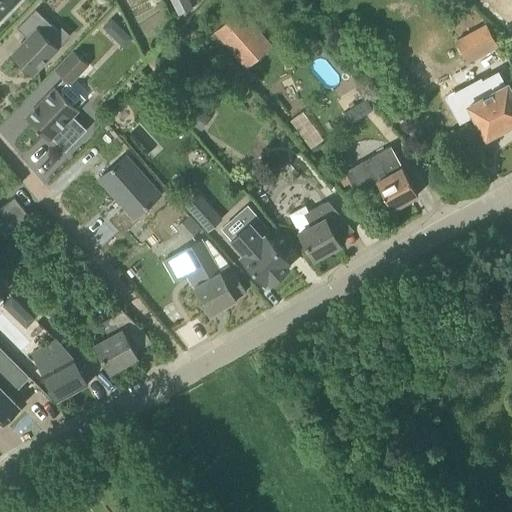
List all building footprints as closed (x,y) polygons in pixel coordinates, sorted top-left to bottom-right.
[(0,0),(0,16),(1,16),(3,18),(13,8),(10,6),(16,0),(0,0)] [(188,0),(169,0),(175,16),(192,10),(188,0)] [(36,9),(17,28),(27,38),(12,54),(33,74),(58,48),(50,40),(59,32),(36,9)] [(215,35),(246,69),(272,45),(241,11),(215,35)] [(113,36),(122,36),(126,31),(111,17),(103,27),(113,36)] [(485,24),(456,40),(468,62),(497,46),(485,24)] [(56,71),(69,83),(88,64),(74,51),(56,71)] [(460,89),(486,137),(491,135),(493,135),(497,133),(498,131),(511,122),(511,90),(508,83),(504,85),(498,74),(478,84),(476,81),(460,89)] [(26,118),(49,140),(60,129),(62,131),(74,118),(72,116),(79,109),(56,87),(26,118)] [(158,100),(146,105),(150,116),(162,110),(158,100)] [(197,111),(190,123),(203,131),(210,119),(197,111)] [(356,192),(377,181),(392,209),(418,195),(403,167),(391,146),(345,171),(356,192)] [(160,194),(125,155),(100,178),(134,217),(160,194)] [(217,221),(193,195),(185,203),(210,228),(217,221)] [(30,217),(15,198),(0,209),(0,214),(5,221),(0,225),(0,226),(6,235),(30,217)] [(328,200),(309,211),(305,204),(289,213),(314,259),(340,244),(334,233),(348,225),(349,225),(328,200)] [(257,214),(229,239),(241,253),(240,255),(265,281),(267,279),(269,281),(290,267),(288,264),(290,262),(267,235),(271,232),(257,214)] [(189,215),(177,226),(189,239),(193,236),(201,229),(195,222),(190,216),(189,215)] [(200,238),(185,248),(204,280),(201,282),(194,286),(210,314),(236,299),(235,298),(246,292),(234,270),(207,239),(203,242),(200,238)] [(172,334),(184,325),(160,291),(148,300),(172,334)] [(8,310),(17,301),(12,295),(3,305),(8,310)] [(96,343),(110,371),(137,356),(130,343),(147,334),(123,311),(103,322),(110,336),(96,343)] [(56,341),(31,354),(32,355),(56,401),(87,384),(72,357),(56,341)] [(0,417),(2,419),(5,416),(8,419),(18,410),(15,407),(18,404),(0,385),(0,417)]
